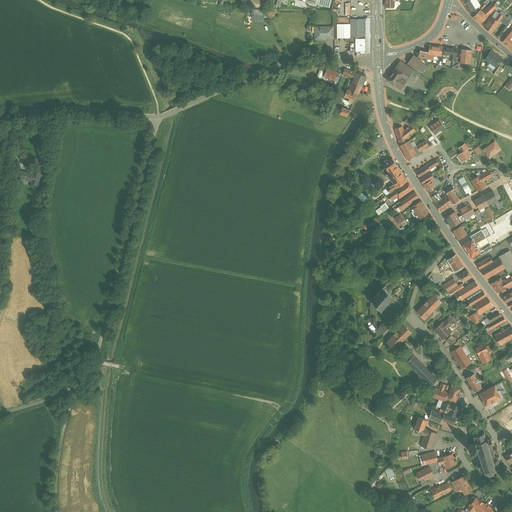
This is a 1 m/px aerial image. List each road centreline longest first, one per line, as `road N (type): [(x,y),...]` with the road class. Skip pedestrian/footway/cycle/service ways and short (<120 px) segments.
road 1 (unclassified): [(158,116),(93,364),(43,400),(0,415)]
road 2 (residential): [(378,58),(283,64),(161,116)]
road 3 (unclassified): [(158,116),(68,108),(0,115)]
road 4 (track): [(89,371),(68,405),(57,511)]
